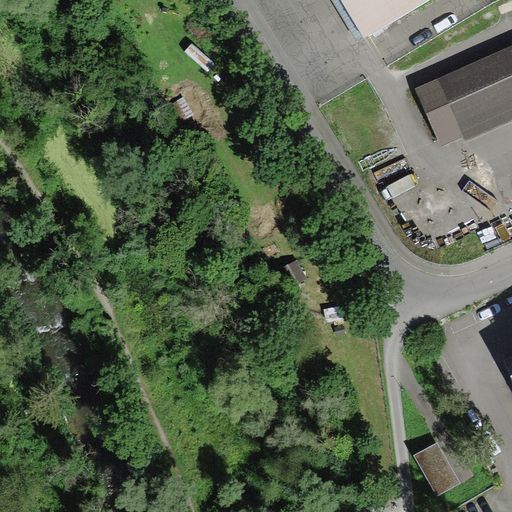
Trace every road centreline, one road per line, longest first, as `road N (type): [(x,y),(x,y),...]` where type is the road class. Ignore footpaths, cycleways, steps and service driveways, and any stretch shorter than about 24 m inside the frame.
road 1 (residential): [(229,0),(411,302),(511,266)]
road 2 (track): [(188,511),(79,263),(0,147)]
road 3 (track): [(411,302),(400,389),(400,504)]
